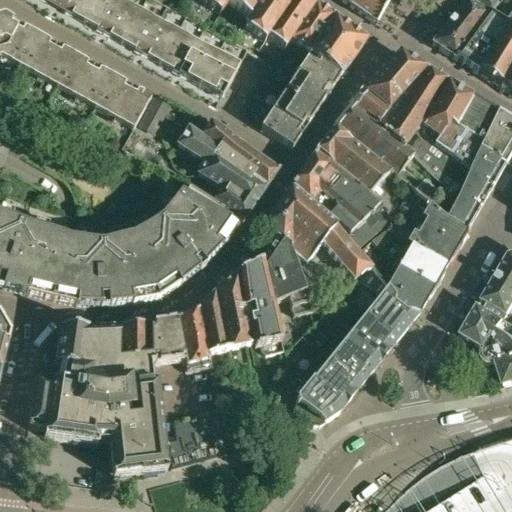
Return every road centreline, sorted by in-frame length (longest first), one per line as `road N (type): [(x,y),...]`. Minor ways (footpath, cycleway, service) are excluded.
road 1 (residential): [(296,167),(0,0)]
road 2 (residential): [(32,314),(144,315),(188,297),(254,227),(296,167)]
road 3 (residential): [(424,437),(415,365),(491,232)]
road 4 (residential): [(0,502),(32,314)]
road 5 (residential): [(296,167),(388,46)]
road 6 (tertiary): [(318,511),(360,460),(424,437)]
road 7 (residential): [(399,41),(511,110)]
